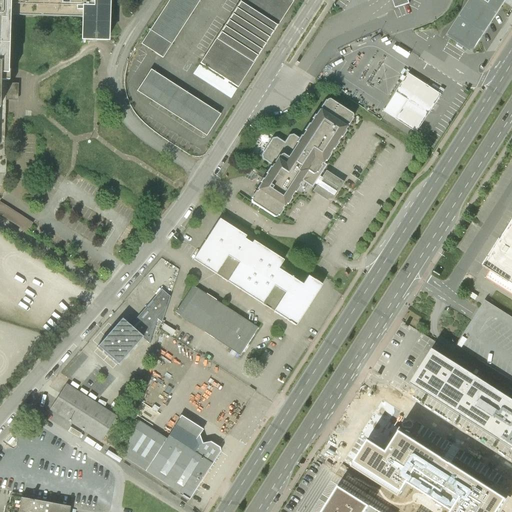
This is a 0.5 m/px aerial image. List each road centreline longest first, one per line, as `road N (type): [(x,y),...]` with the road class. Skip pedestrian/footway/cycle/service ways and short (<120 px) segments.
road 1 (primary): [(511,61),(223,511)]
road 2 (unclassified): [(0,417),(199,183),(316,0)]
road 3 (primary): [(257,511),(511,114)]
